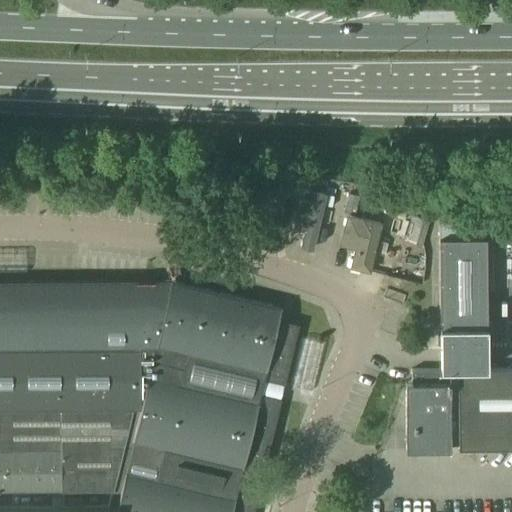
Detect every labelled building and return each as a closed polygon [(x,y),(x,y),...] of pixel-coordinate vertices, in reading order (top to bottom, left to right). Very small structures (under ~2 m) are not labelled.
[(316,249),(329,193),(315,190),(312,200),(299,197),(294,217),(305,219),(299,245),(316,249)] [(385,213),(365,208),(363,216),(351,213),(343,244),(357,248),(352,266),(371,271),(385,213)] [(415,216),(409,240),(422,243),(428,219),(415,216)] [(511,366),(488,367),(488,355),(486,235),(439,236),(441,355),(441,368),(412,368),(412,380),(405,380),(406,448),(511,447),(511,366)] [(282,305),(171,279),(0,279),(0,407),(133,407),(114,489),(112,489),(108,504),(117,504),(115,511),(253,511),(258,494),(237,488),(241,472),(261,478),(281,398),(259,393),(263,378),(285,383),(299,324),(278,319),(282,305)] [(114,489),(133,407),(0,407),(0,489),(61,489),(112,489),(114,489)]
